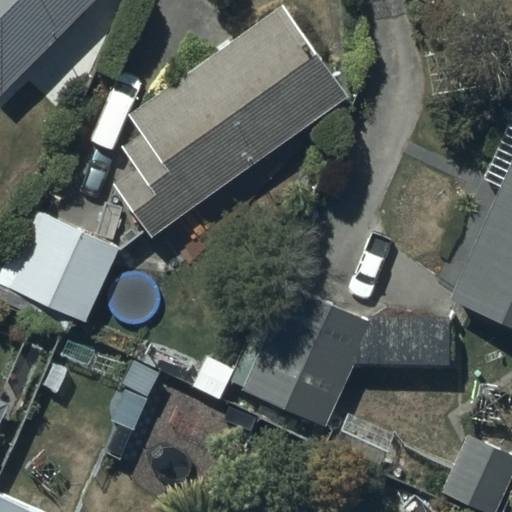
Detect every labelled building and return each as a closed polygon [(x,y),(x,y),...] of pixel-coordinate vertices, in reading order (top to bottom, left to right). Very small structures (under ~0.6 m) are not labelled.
[(0,0),(0,80),(81,0),(0,0)] [(288,0),(268,0),(128,103),(143,123),(124,136),(138,156),(114,173),(155,228),(351,84),(288,0)] [(511,313),(511,107),(510,107),(481,173),(496,179),(449,286),(511,313)] [(120,236),(26,197),(8,241),(0,237),(0,276),(89,313),(120,236)] [(290,269),(242,379),(327,416),(355,354),(453,355),(453,304),(369,304),(290,269)] [(350,406),(331,443),(375,467),(395,430),(350,406)] [(493,511),(511,470),(511,443),(468,423),(439,488),(492,511),(493,511)] [(64,511),(0,482),(0,511),(64,511)]
